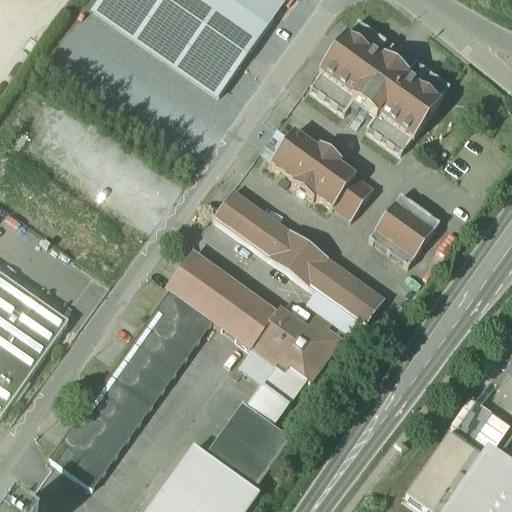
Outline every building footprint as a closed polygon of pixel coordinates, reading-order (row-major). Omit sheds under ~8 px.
[(288,0),(101,0),(91,15),(218,102),(288,0)] [(405,79),(384,64),(392,53),(357,27),(347,42),(345,41),(317,79),(319,80),(308,95),(344,121),(352,109),(373,124),(365,136),(400,161),(411,147),(412,148),(440,109),(438,108),(449,93),(414,68),(405,79)] [(287,146),(276,138),(264,155),(275,162),(287,146)] [(316,155),(293,138),(287,146),(275,162),(269,170),(292,187),(290,191),(312,206),(314,203),(332,215),(355,183),(338,171),(340,167),(318,152),(316,155)] [(355,183),(332,215),(349,228),(373,196),(355,183)] [(384,307),(232,198),(212,226),(315,300),(363,335),(384,307)] [(439,230),(399,202),(367,246),(407,275),(439,230)] [(188,264),(164,297),(168,299),(168,298),(211,330),(249,357),(250,356),(275,373),(262,391),(245,415),(272,434),(307,386),(311,388),(341,347),(327,337),(331,332),(316,321),(306,335),(279,315),(272,325),(188,264)] [(0,278),(0,424),(69,327),(0,278)] [(211,330),(168,298),(168,299),(48,466),(91,497),(211,330)] [(363,335),(315,300),(306,312),(354,348),(363,335)] [(275,373),(250,356),(249,357),(238,374),(262,391),(275,373)] [(511,380),(508,378),(483,413),(492,418),(511,389),(511,380)] [(511,511),(511,488),(467,457),(491,420),(472,407),(447,443),(404,505),(413,511),(511,511)] [(245,415),(241,412),(204,463),(193,454),(151,511),(250,511),(259,501),(254,498),(290,447),(272,434),(245,415)]
